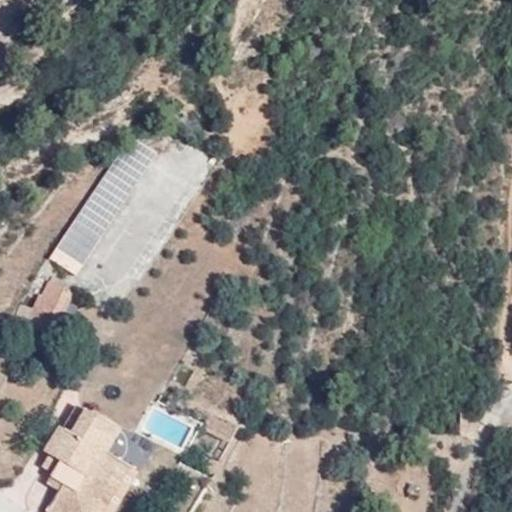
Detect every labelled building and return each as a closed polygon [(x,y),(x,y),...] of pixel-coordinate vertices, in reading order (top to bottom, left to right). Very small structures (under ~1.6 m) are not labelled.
[(48,254),(70,270),(108,221),(87,204),(48,254)] [(46,338),(67,289),(30,275),(25,290),(30,292),(24,303),(11,299),(2,320),(46,338)] [(110,429),(72,406),(57,428),(49,424),(32,450),(55,464),(46,479),(52,483),(37,509),(41,511),(93,511),(124,463),(99,448),(110,429)] [(479,411),(455,408),(452,428),(468,431),(479,411)] [(232,423),(221,416),(218,420),(203,411),(194,426),(222,442),(232,423)]
